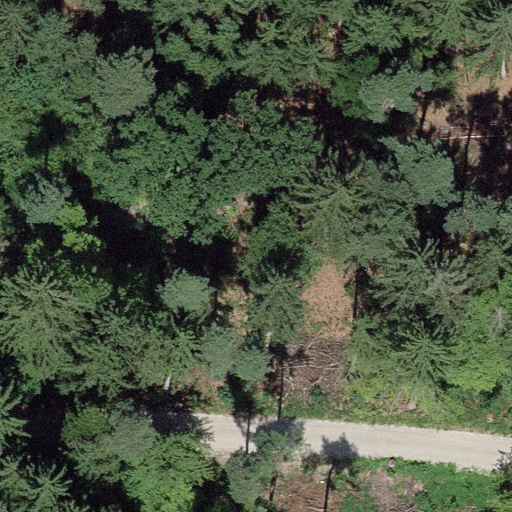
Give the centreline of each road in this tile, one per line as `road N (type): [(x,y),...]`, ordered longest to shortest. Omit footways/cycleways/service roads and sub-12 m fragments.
road 1 (track): [(511,108),(0,244)]
road 2 (track): [(0,410),(511,449)]
